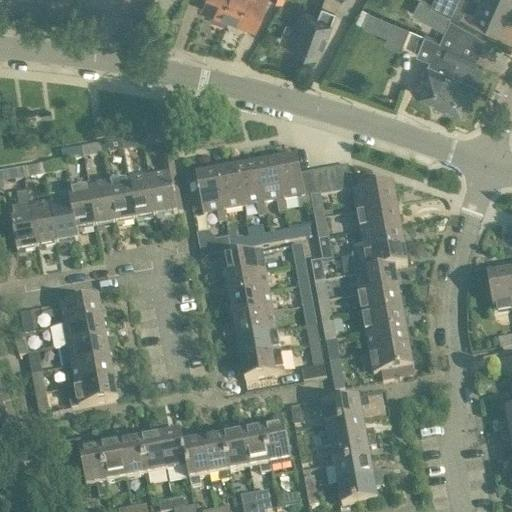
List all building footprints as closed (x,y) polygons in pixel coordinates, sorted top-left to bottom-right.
[(205,0),(201,10),(211,14),(210,16),(211,19),(223,24),(226,23),(227,20),(234,0),(205,0)] [(228,20),(227,23),(228,26),(240,30),(243,29),(244,26),(253,30),(264,0),(234,0),(227,20),(228,20)] [(431,0),(429,5),(457,22),(462,10),(469,14),(470,13),(500,26),(511,0),(479,0),(480,0),(479,0),(431,0)] [(418,1),(411,15),(444,32),(440,43),(425,36),(416,56),(429,62),(414,96),(439,106),(471,32),(418,1)] [(287,25),(280,41),(319,56),(331,24),(330,24),(335,12),(321,7),(317,19),(300,13),(295,28),(287,25)] [(394,22),(369,11),(362,26),(387,37),(394,22)] [(471,32),(439,106),(463,117),(482,69),(474,65),(484,40),(471,32)] [(33,113),(9,116),(11,126),(34,123),(33,113)] [(163,134),(142,138),(144,148),(164,144),(163,134)] [(142,138),(122,142),(125,161),(139,158),(137,149),(144,148),(142,138)] [(122,142),(102,145),(104,155),(119,152),(121,162),(125,161),(122,142)] [(102,145),(81,149),(83,159),(104,155),(102,145)] [(81,149),(62,153),(64,163),(83,159),(81,149)] [(298,160),(277,164),(284,203),(297,201),(299,211),(313,208),(311,198),(305,199),(300,176),(298,160)] [(64,163),(44,166),(45,176),(65,172),(64,163)] [(165,176),(149,179),(156,219),(181,214),(172,163),(163,165),(165,176)] [(277,164),(257,167),(264,207),(277,204),(279,214),(286,212),(284,203),(277,164)] [(44,166),(23,170),(25,180),(45,176),(44,166)] [(257,167),(237,171),(244,210),(257,208),(258,217),(266,216),(264,207),(257,167)] [(348,167),(336,170),(340,193),(353,191),(348,167)] [(23,170),(2,174),(4,184),(25,180),(23,170)] [(336,170),(325,172),(329,195),(340,193),(336,170)] [(237,171),(217,175),(224,214),(244,210),(237,171)] [(325,172),(313,174),(317,197),(321,196),(329,195),(325,172)] [(313,174),(300,176),(305,199),(311,198),(317,197),(313,174)] [(217,175),(188,180),(192,206),(201,204),(203,218),(217,215),(218,225),(226,223),(224,214),(217,175)] [(359,193),(354,193),(358,214),(397,207),(393,186),(374,190),(372,178),(356,180),(359,193)] [(149,179),(129,183),(136,223),(156,219),(149,179)] [(129,183),(109,187),(116,226),(136,223),(129,183)] [(109,187),(89,190),(96,230),(116,226),(109,187)] [(89,190),(68,194),(69,196),(70,204),(71,204),(76,234),(77,234),(96,230),(89,190)] [(19,214),(10,216),(17,255),(38,251),(31,212),(28,194),(16,196),(19,214)] [(57,197),(49,198),(51,208),(59,247),(79,243),(77,234),(76,234),(71,204),(70,204),(69,196),(58,198),(57,197)] [(317,197),(311,198),(313,208),(315,222),(325,220),(321,196),(317,197)] [(397,207),(358,214),(361,234),(401,227),(397,207)] [(51,208),(31,212),(38,251),(59,247),(51,208)] [(325,220),(315,222),(319,242),(329,240),(325,220)] [(364,247),(353,249),(354,256),(365,254),(404,247),(401,227),(361,234),(364,247)] [(310,229),(290,233),(291,243),(312,239),(310,229)] [(290,233),(269,237),(271,247),(291,243),(290,233)] [(269,237),(249,240),(251,250),(271,247),(269,237)] [(249,240),(229,244),(231,254),(251,250),(249,240)] [(329,240),(319,242),(322,262),(333,260),(329,240)] [(229,244),(199,249),(201,259),(231,254),(229,244)] [(302,247),(292,249),(296,269),(306,268),(302,247)] [(404,247),(365,254),(369,273),(369,274),(395,269),(395,270),(408,268),(404,247)] [(262,254),(222,261),(226,282),(265,275),(262,254)] [(321,262),(311,264),(315,284),(325,282),(321,262)] [(306,268),(296,269),(300,290),(310,288),(306,268)] [(369,273),(355,276),(359,297),(398,290),(395,270),(395,269),(369,274),(369,273)] [(511,297),(508,274),(487,277),(494,317),(511,313),(511,297)] [(265,275),(226,282),(230,302),(269,295),(265,275)] [(325,282),(315,284),(319,304),(328,302),(325,282)] [(310,288),(300,290),(303,310),(313,308),(310,288)] [(398,290),(359,297),(363,317),(402,310),(398,290)] [(269,295),(230,302),(234,322),(273,315),(269,295)] [(99,301),(60,309),(64,329),(103,322),(99,301)] [(328,302),(319,304),(322,324),(332,322),(328,302)] [(313,308),(303,310),(307,330),(317,328),(313,308)] [(402,310),(363,317),(366,337),(406,330),(402,310)] [(34,313),(20,316),(24,337),(25,336),(38,334),(34,313)] [(235,328),(231,328),(233,340),(237,340),(237,342),(276,335),(273,315),(234,322),(235,328)] [(64,329),(51,332),(55,352),(67,349),(107,342),(103,322),(64,329)] [(332,322),(322,324),(326,344),(336,342),(332,322)] [(317,328),(307,330),(311,350),(321,348),(317,328)] [(406,330),(366,337),(370,357),(409,350),(406,330)] [(276,335),(237,342),(241,363),(280,356),(276,335)] [(24,337),(13,339),(19,358),(28,357),(29,356),(25,336),(24,337)] [(511,337),(498,340),(500,350),(511,347),(511,337)] [(107,342),(67,349),(71,369),(111,362),(107,342)] [(336,342),(326,344),(330,365),(339,363),(336,342)] [(321,348),(311,350),(315,370),(324,369),(321,348)] [(409,350),(370,357),(374,378),(381,377),(383,385),(414,379),(409,350)] [(38,355),(29,356),(28,357),(32,377),(42,375),(38,355)] [(280,356),(241,363),(245,383),(284,376),(280,356)] [(111,362),(71,369),(75,389),(114,382),(111,362)] [(339,363),(330,365),(333,385),(343,384),(339,363)] [(324,369),(315,370),(301,373),(304,384),(327,380),(324,369)] [(42,375),(32,377),(36,397),(46,395),(42,375)] [(114,382),(75,389),(79,410),(118,403),(114,382)] [(46,395),(36,397),(39,417),(49,416),(46,395)] [(367,399),(323,408),(327,428),(362,421),(360,410),(369,408),(367,399)] [(302,411),(291,413),(294,427),(304,425),(302,411)] [(511,411),(505,413),(508,425),(498,426),(500,435),(511,433),(511,411)] [(275,429),(263,431),(270,466),(290,462),(282,418),(273,420),(275,429)] [(362,421),(327,428),(330,448),(375,440),(373,431),(364,433),(362,421)] [(250,424),(242,426),(250,470),(259,468),(260,477),(272,475),(270,466),(263,431),(252,433),(250,424)] [(234,437),(223,439),(230,474),(250,470),(242,426),(233,428),(234,437)] [(167,428),(159,430),(167,474),(187,470),(183,446),(181,435),(169,437),(167,428)] [(152,440),(140,442),(147,478),(167,474),(159,430),(150,431),(152,440)] [(210,432),(201,434),(210,478),(220,476),(221,484),(232,482),(230,474),(223,439),(212,441),(210,432)] [(511,433),(500,435),(502,444),(511,442),(511,447),(511,433)] [(194,444),(183,446),(187,470),(189,482),(191,490),(201,488),(200,480),(210,478),(201,434),(192,435),(194,444)] [(127,436),(118,437),(127,482),(147,478),(140,442),(129,445),(127,436)] [(111,448),(100,450),(107,486),(127,482),(118,437),(110,439),(111,448)] [(307,439),(296,441),(299,454),(309,452),(307,439)] [(375,440),(330,448),(334,468),(370,461),(368,450),(377,449),(375,440)] [(87,443),(64,447),(69,469),(82,467),(86,490),(97,487),(100,501),(110,499),(107,486),(100,450),(89,452),(87,443)] [(309,452),(299,454),(303,474),(313,472),(309,452)] [(370,461),(334,468),(338,488),(382,480),(381,471),(372,473),(370,461)] [(314,478),(304,481),(306,494),(317,492),(314,478)] [(382,480),(338,488),(342,509),(377,502),(375,490),(384,489),(382,480)] [(317,492),(306,494),(309,508),(320,506),(317,492)] [(297,496),(283,499),(285,509),(299,506),(297,496)] [(186,500),(181,501),(173,502),(174,511),(176,511),(188,510),(186,500)] [(270,501),(256,504),(258,511),(269,511),(272,511),(270,501)] [(174,511),(173,502),(159,505),(160,511),(174,511)]
